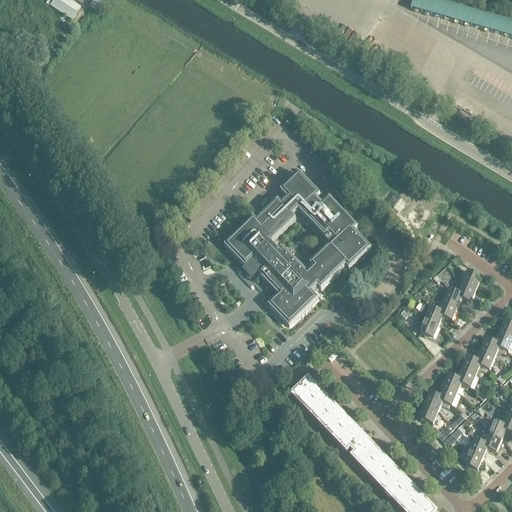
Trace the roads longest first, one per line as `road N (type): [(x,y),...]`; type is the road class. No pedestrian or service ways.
road 1 (secondary): [(228,511),(107,271),(0,123)]
road 2 (motorway): [(189,511),(98,326),(0,176)]
road 3 (tertiary): [(222,0),(511,175)]
road 4 (residential): [(378,423),(511,294)]
road 5 (residential): [(463,511),(378,423)]
